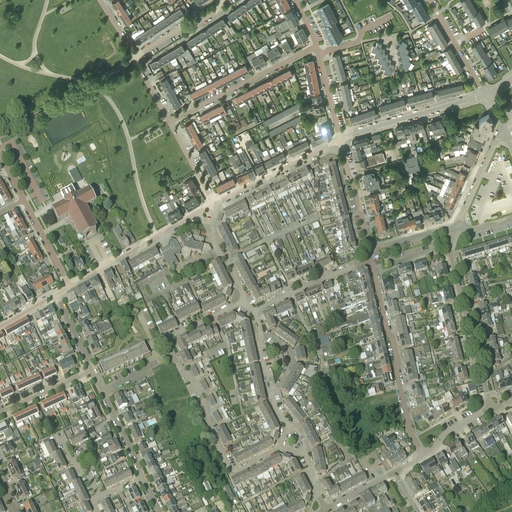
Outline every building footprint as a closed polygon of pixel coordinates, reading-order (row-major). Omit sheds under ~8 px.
[(116,9),(122,5),(118,0),(117,0),(112,3),(116,9)] [(417,3),(415,0),(411,0),(406,4),(409,9),(412,8),(412,7),(417,4),(417,3)] [(247,10),(252,6),(248,1),(243,4),(247,10)] [(419,1),(417,3),(417,4),(412,7),(412,8),(414,11),(423,6),(419,1)] [(466,11),(474,7),(471,1),(463,6),(466,11)] [(288,2),(280,7),(282,11),(290,6),(288,2)] [(328,3),(317,9),(320,15),(331,9),(328,3)] [(116,9),(119,14),(127,8),(124,4),(122,6),(122,5),(116,9)] [(175,11),(179,17),(184,14),(183,12),(187,10),(184,4),(180,7),(179,5),(174,8),(176,11),(175,11)] [(242,13),(247,10),(243,4),(238,8),(242,13)] [(425,11),(423,6),(414,11),(417,16),(425,11)] [(469,16),(477,12),(474,7),(466,11),(469,16)] [(122,19),(128,15),(128,14),(130,13),(127,8),(119,14),(122,19)] [(237,17),(242,13),(238,8),(233,11),(237,17)] [(277,18),(279,22),(295,14),(292,8),(283,13),(279,15),(280,16),(277,18)] [(334,15),(331,9),(320,15),(323,20),(334,15)] [(170,15),(174,20),(179,17),(175,11),(170,15)] [(232,20),(237,17),(233,11),(228,15),(232,20)] [(425,11),(417,16),(420,22),(428,16),(425,11)] [(474,21),(482,16),(479,11),(477,12),(469,16),(469,17),(471,16),(474,21)] [(278,32),(299,21),(295,14),(279,22),(277,23),(274,25),(278,32)] [(126,24),(132,20),(128,15),(122,19),(126,24)] [(165,18),(169,24),(174,20),(170,15),(165,18)] [(334,22),(337,21),(334,15),(323,20),(325,25),(326,25),(326,26),(334,22)] [(482,16),(474,21),(477,26),(485,22),(482,16)] [(160,21),(164,27),(169,24),(165,18),(160,21)] [(221,27),(227,24),(223,18),(218,21),(221,27)] [(510,29),(510,28),(505,21),(504,19),(499,22),(503,30),(509,27),(510,29)] [(155,25),(159,30),(164,27),(160,21),(155,25)] [(220,28),(221,27),(218,21),(213,25),(216,30),(218,33),(222,30),(220,28)] [(326,33),(337,27),(334,22),(326,26),(326,25),(325,25),(322,27),(326,33)] [(432,31),(438,28),(435,22),(429,26),(426,27),(429,32),(431,31),(432,31)] [(498,33),(503,30),(499,22),(494,25),(498,33)] [(150,28),(153,34),(159,30),(155,25),(150,28)] [(211,34),(216,30),(213,25),(207,28),(211,34)] [(493,36),(498,33),(494,25),(488,28),(493,36)] [(294,33),(296,37),(305,33),(302,28),(297,30),(296,28),(297,27),(290,31),(292,34),(294,33)] [(328,38),(340,32),(337,27),(326,33),(328,38)] [(150,28),(145,31),(148,37),(153,34),(150,28)] [(210,34),(211,34),(207,28),(202,31),(206,37),(208,39),(212,36),(210,34)] [(430,33),(433,38),(435,37),(441,33),(438,28),(432,31),(430,33)] [(140,35),(143,40),(148,37),(145,31),(143,29),(138,32),(140,34),(140,35)] [(201,41),(206,37),(202,31),(197,35),(201,41)] [(343,38),(340,32),(328,38),(331,44),(343,38)] [(133,35),(135,38),(134,38),(138,44),(143,40),(140,35),(139,35),(137,33),(133,35)] [(305,33),(296,37),(299,42),(297,43),(298,46),(304,43),(303,40),(307,38),(305,33)] [(438,42),(444,38),(441,33),(435,37),(438,42)] [(196,44),(201,41),(197,35),(192,38),(196,44)] [(191,47),(196,44),(192,38),(187,41),(191,47)] [(439,44),(441,48),(448,44),(444,38),(438,42),(433,45),(430,47),(431,49),(439,44)] [(278,43),(281,49),(284,47),(286,52),(292,50),(291,49),(287,41),(282,43),(281,42),(278,43)] [(395,47),(398,49),(401,51),(404,48),(406,50),(409,46),(403,42),(401,44),(398,42),(395,47)] [(474,52),(482,48),(479,42),(471,47),(474,52)] [(272,49),(276,58),(281,55),(278,50),(281,49),(278,43),(275,45),(276,46),(272,49)] [(371,51),(375,52),(379,53),(380,48),(381,44),(376,43),(375,47),(373,46),(371,51)] [(184,51),(185,50),(182,44),(177,48),(180,53),(184,51)] [(271,60),(276,58),(272,49),(269,50),(268,47),(265,48),(266,50),(263,51),(266,57),(269,55),(271,60)] [(447,56),(453,53),(450,47),(443,51),(447,56)] [(175,56),(180,53),(177,48),(171,51),(175,56)] [(384,50),(380,48),(379,53),(375,52),(374,56),(379,58),(382,58),(383,54),(384,50)] [(396,52),(400,55),(402,57),(404,53),(406,50),(404,48),(401,51),(398,49),(396,52)] [(486,52),(485,53),(482,48),(474,52),(477,57),(479,56),(487,52),(486,52)] [(185,50),(184,51),(189,59),(193,57),(188,49),(185,50)] [(169,60),(175,56),(171,51),(166,54),(169,60)] [(256,57),(261,65),(266,63),(263,58),(266,57),(263,51),(258,54),(259,55),(256,57)] [(482,61),(489,57),(487,52),(479,56),(482,61)] [(397,59),(401,61),(404,64),(407,60),(409,57),(404,53),(402,57),(400,55),(397,59)] [(450,62),(456,58),(453,53),(447,56),(450,62)] [(164,63),(169,60),(166,54),(161,57),(164,63)] [(341,60),(344,59),(344,56),(340,57),(339,54),(332,55),(334,62),(341,60)] [(387,55),(383,54),(382,58),(379,58),(377,62),(382,64),(384,64),(386,59),(387,55)] [(256,68),(261,65),(256,57),(252,59),(249,55),(246,56),(251,66),(252,66),(251,64),(253,63),(256,68)] [(159,66),(164,63),(161,57),(156,60),(159,66)] [(485,66),(492,62),(489,57),(482,61),(485,66)] [(453,67),(459,64),(456,58),(450,62),(453,67)] [(388,70),(389,65),(391,60),(386,59),(384,64),(382,64),(381,68),(384,69),(388,70)] [(154,69),(159,66),(156,60),(150,63),(154,69)] [(336,68),(343,66),(341,60),(334,62),(336,68)] [(401,61),(399,65),(405,70),(410,63),(407,60),(404,64),(401,61)] [(486,73),(494,68),(491,63),(493,62),(492,62),(485,66),(483,67),(486,73)] [(453,67),(456,73),(462,69),(459,64),(453,67)] [(240,68),(243,74),(248,71),(245,65),(240,68)] [(388,70),(384,69),(383,73),(391,75),(393,66),(389,65),(388,70)] [(337,74),(345,72),(343,66),(336,68),(337,74)] [(237,77),(243,74),(240,68),(234,70),(237,77)] [(494,68),(486,73),(489,78),(497,74),(494,68)] [(287,78),(293,75),(290,69),(284,72),(287,78)] [(226,82),(232,79),(229,73),(228,74),(226,70),(222,73),(223,76),(226,82)] [(232,79),(237,77),(234,70),(229,73),(232,79)] [(282,81),(287,78),(284,72),(279,75),(282,81)] [(339,80),(346,78),(345,72),(337,74),(339,80)] [(276,84),(282,81),(279,75),(273,78),(276,84)] [(162,85),(168,81),(165,76),(159,79),(160,81),(162,85)] [(221,85),(226,82),(223,76),(218,79),(221,85)] [(276,84),(273,78),(268,81),(271,87),(272,89),(277,87),(276,84)] [(216,88),(221,85),(218,79),(212,82),(216,88)] [(165,91),(171,87),(168,81),(162,85),(165,91)] [(265,90),(271,87),(268,81),(262,84),(265,90)] [(212,82),(207,84),(210,91),(216,88),(212,82)] [(205,93),(210,91),(207,84),(206,85),(202,87),(205,93)] [(260,93),(265,90),(262,84),(257,86),(260,93)] [(254,95),(260,93),(257,86),(251,89),(254,95)] [(169,96),(174,93),(171,87),(165,91),(169,96)] [(199,96),(205,93),(202,87),(196,90),(199,96)] [(249,98),(254,95),(251,89),(246,92),(249,98)] [(194,99),(199,96),(196,90),(191,93),(194,99)] [(425,92),(427,100),(433,98),(431,90),(425,92)] [(243,101),(249,98),(246,92),(240,95),(243,101)] [(421,101),(427,100),(425,92),(419,93),(421,101)] [(172,102),(178,99),(174,93),(169,96),(172,102)] [(308,97),(310,103),(322,100),(320,94),(308,97)] [(238,104),(243,101),(240,95),(235,98),(238,104)] [(413,95),(407,97),(409,105),(415,103),(413,95)] [(397,100),(400,108),(406,106),(403,98),(397,100)] [(178,99),(172,102),(175,108),(181,105),(178,99)] [(356,106),(357,106),(356,105),(357,105),(358,103),(361,102),(360,99),(356,100),(355,100),(351,101),(344,102),(345,109),(349,108),(349,110),(351,109),(354,108),(356,107),(356,106)] [(394,110),(400,108),(397,100),(391,102),(394,110)] [(317,113),(316,112),(325,109),(322,102),(313,106),(315,110),(311,112),(309,108),(306,109),(309,116),(317,113)] [(388,111),(394,110),(391,102),(385,104),(388,111)] [(220,113),(225,110),(222,104),(217,107),(220,113)] [(388,111),(385,104),(383,104),(379,105),(382,113),(388,111)] [(214,116),(220,113),(217,107),(211,110),(214,116)] [(368,111),(370,117),(376,115),(374,109),(368,111)] [(209,119),(214,116),(211,110),(206,113),(209,119)] [(364,119),(370,117),(368,111),(362,113),(364,119)] [(208,119),(209,119),(206,113),(200,116),(205,125),(210,122),(208,119)] [(358,122),(364,119),(362,113),(356,115),(358,122)] [(478,126),(490,131),(494,123),(488,114),(479,119),(480,121),(478,126)] [(322,132),(330,130),(328,122),(326,115),(317,117),(318,122),(320,130),(316,132),(311,133),(312,135),(317,134),(322,132)] [(352,124),(358,122),(356,115),(350,117),(352,124)] [(444,136),(447,135),(442,120),(440,120),(436,121),(439,133),(443,132),(444,136)] [(193,128),(197,126),(194,121),(185,126),(188,131),(193,128)] [(427,138),(427,136),(423,125),(422,121),(415,123),(418,131),(421,130),(423,135),(424,139),(427,138)] [(436,134),(439,133),(436,121),(432,122),(430,123),(432,130),(429,131),(430,134),(433,133),(435,139),(438,138),(437,136),(436,134)] [(238,127),(236,122),(230,125),(232,130),(238,127)] [(414,132),(418,131),(415,123),(409,125),(414,144),(418,143),(414,132)] [(471,132),(470,134),(485,140),(485,139),(487,140),(490,131),(478,126),(475,124),(471,132)] [(415,147),(414,144),(409,125),(402,127),(404,135),(408,134),(410,142),(411,142),(412,147),(415,147)] [(191,137),(196,133),(200,132),(197,127),(194,128),(193,128),(188,131),(191,137)] [(407,145),(404,135),(402,127),(395,129),(398,137),(399,141),(395,141),(396,148),(407,145)] [(315,140),(312,135),(307,136),(313,147),(332,137),(330,130),(322,132),(323,136),(315,140)] [(193,142),(199,139),(196,133),(191,137),(193,142)] [(285,148),(288,146),(288,145),(283,135),(281,136),(279,136),(285,148)] [(300,143),(303,148),(309,145),(307,140),(305,136),(299,140),(300,143)] [(467,144),(470,145),(474,147),(473,147),(474,145),(479,147),(480,145),(479,145),(481,141),(470,136),(467,144)] [(361,146),(370,143),(368,137),(359,139),(360,146),(361,146)] [(199,139),(193,142),(196,148),(202,144),(199,139)] [(352,148),(360,146),(359,139),(352,141),(351,144),(352,148)] [(292,143),(297,151),(303,148),(300,143),(299,140),(295,142),(294,142),(292,143)] [(292,143),(288,145),(288,146),(290,148),(288,149),(290,155),(297,151),(292,143)] [(255,166),(259,174),(266,170),(257,151),(254,145),(251,146),(246,148),(247,151),(252,148),(258,161),(257,161),(258,164),(255,166)] [(370,149),(353,153),(354,158),(363,155),(364,155),(364,153),(380,149),(379,146),(376,147),(370,149)] [(202,157),(208,154),(207,153),(210,152),(207,147),(199,152),(202,157)] [(268,154),(270,158),(273,163),(279,160),(275,152),(271,154),(268,148),(266,149),(268,154)] [(468,155),(474,158),(477,153),(467,148),(465,154),(468,155)] [(275,152),(279,160),(286,157),(283,151),(281,152),(280,149),(275,152)] [(357,168),(362,167),(377,163),(377,162),(385,160),(383,152),(355,159),(357,168)] [(202,157),(205,163),(213,158),(211,154),(208,155),(208,154),(202,157)] [(245,166),(243,163),(241,164),(236,154),(233,156),(238,167),(240,169),(245,166)] [(267,166),(273,163),(270,158),(268,154),(262,157),(264,161),(267,166)] [(460,155),(455,156),(445,159),(446,164),(454,162),(456,158),(461,157),(460,154),(460,155)] [(420,170),(417,155),(403,158),(407,173),(420,170)] [(468,155),(465,161),(472,164),(474,158),(468,155)] [(235,168),(238,167),(233,156),(229,157),(235,168)] [(208,168),(214,165),(211,160),(213,158),(205,163),(208,168)] [(249,162),(248,159),(243,162),(243,163),(245,166),(247,170),(251,178),(256,175),(252,167),(249,162)] [(214,165),(208,168),(211,174),(219,169),(217,165),(214,166),(214,165)] [(458,174),(457,176),(465,179),(467,174),(469,168),(464,166),(461,171),(460,170),(458,174)] [(314,179),(312,174),(310,171),(309,172),(308,169),(303,172),(308,182),(314,179)] [(245,181),(251,178),(247,170),(241,173),(245,181)] [(308,182),(303,172),(299,174),(304,183),(308,181),(308,182)] [(455,182),(462,185),(465,179),(457,176),(452,173),(449,172),(447,175),(451,176),(456,179),(455,182)] [(240,183),(245,181),(241,173),(236,175),(240,183)] [(375,178),(374,173),(364,175),(365,179),(363,180),(365,187),(366,186),(367,189),(385,184),(383,177),(375,178)] [(299,185),(304,183),(299,174),(295,176),(299,185)] [(182,179),(184,182),(187,188),(194,184),(190,176),(191,175),(182,179)] [(295,188),(299,185),(295,176),(290,178),(295,188)] [(227,181),(230,187),(236,184),(233,178),(227,181)] [(291,190),(295,188),(290,178),(286,180),(291,190)] [(452,187),(460,191),(462,185),(455,182),(450,179),(447,185),(452,187)] [(286,192),(291,190),(286,180),(282,183),(286,192)] [(219,192),(225,190),(222,183),(221,184),(219,181),(215,183),(219,192)] [(225,190),(230,187),(227,181),(222,183),(225,190)] [(282,194),(286,192),(282,183),(277,185),(282,194)] [(193,192),(194,195),(200,192),(198,189),(197,190),(194,184),(187,188),(189,191),(186,192),(187,195),(188,195),(193,192)] [(278,196),(282,194),(277,185),(273,187),(278,196)] [(447,185),(445,191),(457,196),(460,191),(452,187),(447,185)] [(273,198),(278,196),(273,187),(269,189),(273,198)] [(72,188),(61,194),(65,202),(64,202),(65,203),(51,210),(58,222),(65,219),(65,220),(67,223),(70,221),(79,237),(77,237),(77,238),(79,241),(79,242),(80,242),(83,240),(83,239),(84,238),(85,238),(87,237),(86,235),(92,232),(93,234),(96,232),(94,229),(97,227),(89,211),(92,209),(90,206),(97,202),(90,189),(88,190),(82,193),(77,196),(72,188)] [(269,201),(273,198),(269,189),(264,191),(269,201)] [(0,195),(2,199),(9,196),(6,190),(0,193),(0,195)] [(176,207),(173,202),(179,199),(176,194),(173,196),(174,197),(171,199),(166,190),(163,191),(169,201),(168,201),(178,218),(183,215),(178,206),(176,207)] [(264,203),(269,201),(264,191),(260,193),(264,203)] [(447,198),(447,199),(455,202),(457,196),(445,191),(442,196),(447,198)] [(370,202),(378,200),(383,198),(381,192),(369,196),(370,202)] [(190,199),(194,207),(200,203),(200,202),(204,200),(200,193),(194,197),(190,199)] [(260,205),(264,203),(260,193),(255,196),(260,205)] [(9,196),(2,199),(5,204),(11,201),(9,196)] [(256,207),(260,205),(255,196),(251,198),(256,207)] [(194,207),(190,199),(185,202),(182,198),(179,199),(179,200),(186,212),(186,211),(194,207)] [(251,209),(256,207),(251,198),(247,200),(251,209)] [(447,199),(445,204),(452,208),(455,202),(447,199)] [(164,209),(161,210),(164,216),(168,214),(172,221),(178,218),(168,201),(166,203),(168,207),(164,209)] [(243,214),(249,212),(244,201),(238,204),(242,212),(243,214)] [(414,217),(416,225),(422,223),(421,222),(425,221),(423,214),(422,209),(418,210),(415,211),(412,201),(410,202),(414,217)] [(429,221),(435,219),(434,215),(432,210),(432,208),(431,208),(429,202),(427,202),(430,212),(423,214),(425,221),(429,220),(429,221)] [(237,215),(242,212),(238,204),(233,207),(237,215)] [(373,214),(381,212),(380,206),(372,208),(373,214)] [(434,215),(435,219),(440,217),(440,216),(444,215),(442,209),(439,206),(432,208),(432,210),(434,215)] [(232,217),(237,215),(233,207),(228,209),(232,217)] [(227,220),(232,217),(228,209),(223,212),(220,220),(229,223),(229,221),(227,220)] [(10,220),(19,215),(16,210),(7,215),(10,220)] [(402,217),(405,228),(411,226),(408,216),(406,211),(401,213),(402,217)] [(13,225),(22,220),(19,215),(10,220),(6,222),(9,227),(13,225)] [(408,216),(411,226),(416,225),(414,217),(412,218),(411,215),(408,216)] [(400,230),(405,228),(402,217),(397,219),(400,230)] [(377,228),(384,226),(382,219),(377,220),(377,219),(375,219),(375,221),(377,228)] [(15,230),(24,225),(22,220),(13,225),(15,230)] [(219,234),(228,230),(225,225),(228,225),(229,223),(220,220),(217,229),(219,234)] [(20,240),(27,236),(25,232),(27,230),(24,225),(15,230),(18,236),(20,240)] [(124,249),(129,246),(125,238),(123,240),(120,235),(119,235),(117,232),(121,230),(119,226),(113,229),(124,249)] [(384,226),(377,228),(378,235),(379,235),(379,236),(381,235),(381,234),(385,233),(384,226)] [(201,253),(202,251),(203,246),(202,246),(204,239),(199,237),(200,232),(194,230),(192,231),(191,230),(188,231),(189,233),(185,235),(186,237),(183,238),(177,237),(176,241),(170,240),(168,247),(160,251),(163,257),(170,269),(178,264),(173,255),(179,257),(181,250),(184,249),(201,253)] [(219,234),(222,239),(230,235),(228,230),(219,234)] [(54,234),(60,245),(64,243),(58,232),(54,234)] [(225,245),(233,241),(230,235),(222,239),(225,245)] [(28,249),(35,245),(32,240),(26,243),(24,239),(14,245),(15,248),(21,245),(21,246),(22,245),(25,250),(28,248),(28,249)] [(508,247),(511,247),(509,239),(496,243),(499,252),(509,249),(508,247)] [(227,250),(236,246),(236,245),(233,241),(225,245),(227,250)] [(490,255),(499,252),(496,243),(484,247),(486,254),(489,253),(490,255)] [(344,246),(345,252),(353,250),(353,249),(356,248),(354,244),(344,246)] [(27,255),(38,250),(35,245),(28,249),(29,251),(28,252),(29,254),(27,255)] [(230,255),(238,251),(236,246),(227,250),(230,255)] [(484,255),(486,254),(484,247),(472,250),(475,259),(485,256),(484,255)] [(78,270),(83,267),(77,255),(75,256),(72,252),(73,251),(72,248),(67,251),(78,270)] [(160,251),(157,253),(155,248),(149,251),(154,259),(159,256),(161,258),(163,257),(160,251)] [(324,268),(329,266),(325,256),(322,249),(317,251),(320,258),(324,268)] [(31,260),(40,255),(38,250),(27,255),(30,260),(31,260)] [(470,260),(475,259),(472,250),(460,254),(462,261),(465,260),(465,262),(470,260)] [(155,261),(154,259),(149,251),(144,254),(150,264),(155,261)] [(325,256),(329,266),(333,264),(332,262),(333,261),(330,253),(328,254),(325,256)] [(145,267),(150,264),(144,254),(139,257),(143,265),(145,267)] [(31,260),(33,265),(43,260),(40,255),(31,260)] [(235,266),(244,261),(241,256),(232,260),(235,266)] [(138,268),(143,265),(139,257),(134,260),(138,268)] [(320,270),(324,268),(320,258),(316,260),(320,270)] [(307,264),(311,273),(315,271),(311,262),(310,259),(306,260),(307,263),(307,264)] [(133,271),(138,268),(134,260),(128,263),(133,271)] [(213,269),(221,265),(219,260),(214,262),(211,264),(213,269)] [(315,271),(320,270),(316,260),(311,262),(315,271)] [(238,271),(246,266),(244,261),(235,266),(238,271)] [(421,271),(427,269),(425,261),(419,262),(421,271)] [(133,278),(127,267),(125,262),(120,265),(122,270),(127,281),(133,278)] [(416,273),(421,271),(419,262),(413,264),(416,273)] [(292,281),(297,279),(293,269),(292,265),(289,266),(288,263),(286,263),(287,267),(289,271),(288,271),(292,281)] [(306,275),(311,273),(307,264),(302,265),(306,275)] [(216,275),(224,270),(221,265),(213,269),(214,269),(216,275)] [(301,277),(306,275),(302,265),(298,267),(301,277)] [(406,276),(412,274),(409,265),(404,267),(406,276)] [(438,274),(446,271),(445,265),(434,268),(434,271),(431,272),(432,275),(435,274),(438,273),(438,274)] [(241,276),(249,272),(246,266),(238,271),(241,276)] [(297,279),(301,277),(298,267),(293,269),(297,279)] [(408,281),(407,278),(406,276),(404,267),(398,269),(400,277),(398,278),(399,279),(400,282),(401,285),(402,287),(402,291),(403,290),(402,287),(405,286),(405,287),(409,285),(408,281)] [(104,274),(106,279),(113,293),(116,291),(114,286),(121,282),(114,268),(104,274)] [(219,280),(227,276),(224,270),(216,275),(219,280)] [(341,278),(344,286),(348,285),(368,276),(367,272),(363,270),(341,278)] [(288,283),(292,281),(288,271),(284,273),(288,283)] [(244,282),(252,277),(249,272),(241,276),(244,282)] [(469,283),(477,281),(476,278),(480,277),(479,274),(475,275),(467,277),(469,283)] [(39,282),(42,289),(48,286),(44,279),(42,276),(37,279),(39,282)] [(44,279),(48,286),(53,283),(49,276),(44,279)] [(221,285),(229,281),(227,276),(219,280),(221,285)] [(356,288),(357,288),(370,284),(368,276),(348,285),(348,287),(355,285),(355,286),(352,287),(353,289),(356,288)] [(246,287),(255,283),(252,277),(244,282),(246,287)] [(107,298),(98,283),(96,278),(89,282),(93,290),(97,288),(103,300),(107,298)] [(393,286),(398,285),(397,283),(400,282),(399,279),(389,281),(386,282),(382,283),(384,288),(393,286)] [(284,287),(282,282),(281,280),(277,281),(272,284),(276,293),(281,290),(281,288),(284,287)] [(340,290),(339,288),(337,283),(336,280),(330,283),(334,292),(340,290)] [(220,292),(229,295),(232,286),(229,281),(221,285),(224,290),(221,289),(220,292)] [(471,290),(487,286),(486,283),(478,285),(477,281),(469,283),(471,290)] [(31,290),(35,288),(37,292),(42,289),(39,282),(34,285),(29,288),(31,290)] [(87,293),(90,300),(95,298),(97,297),(93,290),(89,282),(83,286),(87,293)] [(250,292),(258,288),(255,283),(246,287),(249,292),(250,292)] [(330,294),(334,292),(330,283),(326,285),(330,294)] [(270,295),(276,293),(272,284),(266,287),(267,288),(270,295)] [(363,294),(372,291),(370,284),(357,288),(356,288),(353,289),(349,290),(350,293),(353,292),(354,297),(357,296),(363,294)] [(325,296),(330,294),(326,285),(321,286),(325,296)] [(87,303),(91,301),(90,300),(87,293),(83,286),(77,289),(81,297),(84,295),(84,296),(87,303)] [(321,298),(325,296),(321,286),(317,288),(321,298)] [(472,296),(482,293),(482,290),(483,289),(484,292),(487,291),(486,288),(487,288),(487,286),(471,290),(472,296)] [(16,310),(21,307),(18,301),(16,299),(15,297),(12,291),(9,287),(7,288),(5,289),(8,294),(7,294),(16,310)] [(258,288),(250,292),(256,303),(262,299),(263,300),(265,299),(265,298),(270,295),(267,288),(260,292),(258,288)] [(316,299),(321,298),(317,288),(312,290),(316,299)] [(79,298),(81,297),(77,289),(72,292),(79,305),(80,304),(82,303),(79,298)] [(311,301),(316,299),(312,290),(308,292),(311,301)] [(364,303),(366,302),(374,300),(372,291),(363,294),(365,300),(364,300),(363,299),(357,301),(358,305),(364,303)] [(34,300),(29,292),(21,296),(26,304),(34,300)] [(82,307),(80,304),(79,305),(72,292),(67,295),(66,298),(72,311),(79,308),(81,312),(82,311),(84,316),(89,314),(86,306),(82,308),(82,307)] [(217,298),(221,306),(226,303),(229,295),(220,292),(219,294),(222,295),(217,298)] [(307,303),(311,301),(308,292),(303,294),(307,303)] [(474,302),(485,299),(485,296),(483,297),(482,293),(472,296),(474,302)] [(1,294),(0,295),(0,304),(2,307),(6,315),(12,312),(7,304),(5,305),(2,300),(4,299),(1,294)] [(12,312),(16,310),(7,294),(6,295),(6,294),(5,295),(3,296),(7,304),(12,312)] [(18,301),(21,307),(26,304),(21,296),(20,294),(15,297),(16,299),(18,301)] [(302,305),(307,303),(303,294),(299,296),(302,305)] [(444,298),(445,303),(454,301),(452,295),(444,298)] [(298,307),(302,305),(299,296),(294,297),(298,307)] [(216,309),(221,306),(217,298),(212,300),(212,301),(216,309)] [(189,302),(195,314),(200,311),(195,299),(189,302)] [(340,310),(346,309),(343,300),(337,302),(340,310)] [(351,310),(352,313),(363,310),(375,306),(374,300),(366,302),(364,303),(364,306),(362,306),(351,310)] [(210,311),(216,309),(212,301),(206,303),(210,311)] [(189,316),(195,314),(189,302),(184,305),(189,316)] [(287,312),(293,310),(289,302),(284,304),(287,312)] [(205,314),(210,311),(206,303),(201,306),(205,314)] [(414,305),(414,308),(415,311),(415,312),(423,311),(422,306),(422,303),(414,305)] [(282,315),(287,312),(284,304),(278,307),(282,315)] [(178,308),(180,311),(184,319),(189,316),(184,305),(178,308)] [(364,313),(346,318),(347,322),(377,312),(375,306),(363,310),(364,313)] [(389,311),(390,316),(402,314),(401,311),(404,310),(410,309),(410,306),(407,307),(407,306),(400,308),(398,308),(389,311)] [(47,310),(51,317),(55,314),(51,307),(47,310)] [(276,317),(282,315),(278,307),(272,309),(273,310),(276,317)] [(481,318),(489,316),(489,314),(494,313),(493,308),(487,310),(480,312),(481,318)] [(443,317),(451,315),(449,309),(441,311),(443,317)] [(47,319),(51,317),(47,310),(42,312),(47,319)] [(272,319),(276,317),(273,310),(262,315),(265,322),(266,325),(266,324),(269,330),(270,329),(275,333),(278,329),(276,327),(272,319)] [(178,322),(184,319),(180,311),(174,314),(178,322)] [(42,322),(47,319),(42,312),(38,315),(42,322)] [(348,327),(369,320),(378,317),(377,312),(347,322),(337,325),(338,328),(347,325),(348,327)] [(237,326),(241,317),(233,313),(227,316),(231,324),(236,322),(235,325),(237,326)] [(43,323),(42,322),(38,315),(33,318),(37,325),(39,327),(43,325),(42,323),(43,323)] [(444,323),(452,321),(451,315),(443,317),(444,323)] [(79,326),(84,324),(92,319),(90,316),(82,320),(77,322),(79,326)] [(226,327),(231,324),(227,316),(222,319),(226,327)] [(241,329),(250,327),(249,321),(241,317),(237,326),(239,327),(240,325),(241,329)] [(371,329),(380,326),(378,317),(369,320),(370,326),(362,328),(363,332),(371,329)] [(24,327),(30,324),(26,318),(21,321),(24,327)] [(168,322),(172,330),(178,327),(174,319),(168,322)] [(221,329),(226,327),(222,319),(217,321),(221,329)] [(82,332),(87,341),(95,337),(96,337),(112,329),(108,320),(100,324),(82,332)] [(19,331),(24,327),(21,321),(15,324),(19,331)] [(82,332),(100,324),(99,321),(89,326),(88,323),(80,327),(82,332)] [(444,323),(441,323),(443,329),(446,328),(446,329),(454,327),(452,321),(444,323)] [(167,332),(172,330),(168,322),(163,324),(167,332)] [(13,334),(19,331),(15,324),(10,328),(13,334)] [(161,335),(167,332),(163,324),(157,327),(161,335)] [(210,329),(214,337),(219,334),(215,326),(210,329)] [(274,334),(279,337),(285,330),(280,326),(278,329),(275,333),(274,334)] [(362,341),(382,334),(380,326),(371,329),(372,334),(353,340),(354,343),(362,341)] [(56,335),(64,332),(61,327),(43,335),(45,338),(49,336),(49,337),(55,334),(56,335)] [(214,338),(214,337),(210,329),(206,331),(205,327),(201,329),(201,328),(199,330),(196,331),(197,333),(192,335),(196,344),(202,341),(202,340),(207,338),(208,341),(214,338)] [(447,332),(448,337),(455,336),(454,333),(455,333),(454,327),(446,329),(447,332)] [(8,337),(13,334),(10,328),(4,331),(8,337)] [(279,337),(284,341),(290,333),(285,330),(279,337)] [(52,343),(66,336),(64,332),(56,335),(57,337),(51,340),(49,341),(50,344),(52,343)] [(284,341),(289,344),(295,337),(290,333),(284,341)] [(374,342),(383,339),(382,334),(362,341),(364,345),(374,342)] [(186,348),(196,344),(192,335),(187,338),(186,336),(184,337),(181,338),(181,339),(178,340),(180,344),(177,345),(181,353),(187,351),(186,348)] [(330,344),(329,339),(327,335),(325,336),(322,337),(318,338),(317,339),(319,343),(320,347),(330,344)] [(61,345),(68,341),(66,336),(52,343),(54,348),(60,345),(61,345)] [(295,337),(289,344),(294,348),(300,340),(295,337)] [(488,345),(495,344),(495,340),(497,339),(497,337),(487,339),(488,345)] [(90,347),(97,344),(104,341),(102,338),(97,341),(95,338),(87,342),(90,347)] [(57,353),(71,346),(68,341),(61,345),(61,346),(55,349),(53,350),(54,352),(55,353),(55,354),(57,353)] [(401,349),(410,347),(409,341),(400,343),(401,349)] [(145,342),(98,364),(103,376),(126,366),(126,365),(128,364),(128,365),(151,354),(150,354),(149,354),(147,349),(148,349),(145,342)] [(328,353),(334,351),(332,343),(330,344),(320,347),(323,354),(328,353)] [(373,353),(376,352),(385,350),(384,343),(375,344),(375,345),(371,345),(373,353)] [(490,351),(498,349),(501,349),(499,343),(495,344),(488,345),(490,351)] [(92,353),(100,350),(97,344),(90,347),(92,353)] [(444,354),(460,350),(458,345),(452,346),(452,349),(441,352),(442,355),(444,354)] [(64,355),(73,351),(71,346),(57,353),(58,356),(63,354),(64,355)] [(296,356),(305,354),(304,348),(294,350),(296,356)] [(372,357),(372,358),(386,355),(385,350),(376,352),(373,353),(370,353),(370,352),(365,353),(367,358),(372,357)] [(453,359),(461,357),(460,350),(444,354),(445,357),(448,356),(448,357),(449,356),(450,359),(451,358),(451,359),(453,359)] [(181,360),(189,356),(187,351),(181,353),(179,354),(181,360)] [(404,360),(413,357),(411,351),(402,353),(404,360)] [(297,362),(306,360),(305,354),(296,356),(297,362)] [(494,366),(500,365),(499,362),(501,361),(500,359),(499,359),(499,355),(491,357),(493,363),(494,363),(494,366)] [(189,356),(181,360),(184,366),(192,362),(189,356)] [(451,359),(454,368),(462,366),(461,363),(463,362),(461,357),(453,359),(451,359)] [(65,361),(69,369),(74,366),(71,359),(65,361)] [(192,373),(201,369),(198,363),(201,362),(200,360),(190,365),(191,368),(191,370),(192,373)] [(63,371),(69,369),(65,361),(59,364),(63,371)] [(381,363),(373,364),(374,370),(382,368),(382,369),(389,368),(388,361),(381,363)] [(301,374),(304,369),(296,364),(293,369),(301,374)] [(382,377),(391,375),(389,368),(382,369),(374,371),(374,370),(373,364),(372,365),(368,365),(367,366),(370,380),(376,378),(382,377)] [(45,380),(51,377),(46,367),(40,370),(45,380)] [(46,367),(51,377),(57,374),(54,368),(48,370),(47,367),(46,367)] [(330,376),(333,375),(342,373),(341,369),(336,370),(335,367),(328,368),(330,376)] [(459,376),(466,374),(464,368),(461,369),(460,369),(459,369),(459,370),(459,368),(454,369),(456,376),(459,376)] [(208,375),(207,373),(203,375),(201,369),(192,373),(194,377),(194,376),(195,378),(196,377),(197,380),(200,379),(208,375)] [(298,379),(301,374),(293,369),(290,374),(298,379)] [(500,390),(506,388),(504,381),(501,369),(495,373),(496,376),(499,376),(500,382),(498,383),(499,385),(498,385),(499,386),(500,390)] [(33,377),(36,384),(41,381),(37,371),(31,374),(33,377)] [(202,387),(210,383),(207,377),(211,376),(210,374),(208,375),(200,379),(201,382),(200,382),(201,384),(200,384),(202,387)] [(295,384),(298,379),(290,374),(287,380),(295,384)] [(383,387),(386,386),(388,386),(393,384),(391,375),(382,377),(383,380),(381,380),(381,383),(372,385),(372,387),(373,389),(383,387)] [(409,383),(418,381),(417,375),(408,377),(409,383)] [(36,384),(33,377),(27,380),(30,387),(36,384)] [(24,389),(30,387),(27,380),(21,382),(24,389)] [(292,390),(295,384),(287,380),(284,385),(292,390)] [(19,392),(24,389),(21,382),(16,385),(15,385),(19,392)] [(420,391),(423,391),(421,382),(415,383),(415,386),(411,387),(413,393),(420,391)] [(207,394),(218,389),(217,387),(213,389),(210,383),(202,387),(204,391),(204,390),(205,392),(206,392),(207,394)] [(289,395),(292,390),(284,385),(281,390),(289,395)] [(76,403),(80,401),(84,399),(80,390),(81,390),(80,386),(73,389),(74,391),(73,391),(76,397),(74,399),(76,403)] [(5,390),(8,397),(14,394),(10,387),(5,390)] [(375,395),(378,395),(383,394),(382,388),(383,388),(383,387),(373,389),(375,395)] [(209,403),(218,398),(215,393),(219,391),(218,389),(207,394),(208,397),(209,399),(208,399),(209,403)] [(418,398),(425,396),(424,390),(423,391),(420,391),(413,393),(414,399),(418,398)] [(129,398),(128,398),(126,392),(113,397),(117,404),(129,398)] [(453,407),(454,409),(462,404),(458,397),(453,400),(452,398),(452,397),(449,392),(446,394),(447,396),(453,407)] [(458,397),(462,404),(467,401),(465,397),(466,397),(465,396),(462,392),(457,394),(458,397)] [(61,404),(67,401),(63,394),(58,396),(61,404)] [(56,406),(61,404),(58,396),(52,399),(56,406)] [(119,409),(127,405),(126,403),(127,403),(126,403),(134,399),(133,396),(128,398),(129,398),(117,404),(119,409)] [(445,402),(438,406),(444,415),(449,412),(447,408),(448,408),(448,409),(452,407),(453,407),(447,396),(443,398),(445,401),(445,402)] [(215,409),(223,405),(225,404),(224,402),(221,404),(218,398),(209,403),(211,406),(212,405),(213,407),(215,409)] [(50,409),(56,406),(52,399),(47,401),(50,409)] [(284,405),(288,410),(295,404),(291,399),(284,405)] [(44,411),(50,409),(47,401),(41,404),(44,411)] [(91,411),(96,408),(93,402),(86,406),(85,405),(82,406),(84,410),(87,409),(88,412),(91,411)] [(261,412),(269,408),(266,403),(258,407),(261,412)] [(288,410),(291,414),(299,409),(295,404),(288,410)] [(215,419),(223,415),(220,409),(224,407),(223,405),(215,409),(212,410),(214,413),(213,414),(214,415),(213,416),(215,419)] [(429,423),(434,420),(429,412),(425,405),(418,409),(422,415),(423,414),(426,419),(426,420),(427,420),(429,423)] [(33,416),(39,414),(36,406),(30,409),(33,416)] [(439,417),(444,415),(438,406),(434,408),(434,409),(439,417)] [(92,422),(92,421),(100,418),(96,408),(91,411),(94,417),(90,419),(92,422)] [(124,419),(133,415),(135,414),(140,412),(139,410),(134,412),(132,408),(121,414),(124,419)] [(263,417),(271,413),(269,408),(261,412),(263,417)] [(28,419),(33,416),(30,409),(24,412),(28,419)] [(291,414),(295,419),(302,413),(299,409),(291,414)] [(429,412),(434,420),(439,417),(434,409),(429,412)] [(19,414),(22,421),(25,420),(28,419),(24,412),(19,414)] [(266,422),(274,418),(271,413),(263,417),(266,422)] [(302,413),(295,419),(299,424),(306,418),(302,413)] [(16,424),(20,423),(22,421),(19,414),(13,417),(16,424)] [(127,425),(135,421),(133,415),(124,419),(127,425)] [(220,426),(231,421),(230,419),(226,420),(223,415),(215,419),(216,422),(217,422),(218,423),(219,423),(220,426)] [(495,420),(501,431),(506,428),(500,417),(495,420)] [(268,427),(276,423),(274,418),(266,422),(268,427)] [(496,436),(502,433),(501,431),(495,420),(489,423),(498,438),(496,436)] [(106,421),(93,426),(95,432),(98,431),(97,430),(101,429),(101,428),(108,425),(106,421)] [(303,431),(311,427),(309,422),(300,426),(303,431)] [(0,433),(0,434),(4,432),(7,439),(12,437),(13,440),(17,438),(15,434),(12,435),(7,423),(5,424),(0,426),(0,433)] [(267,435),(277,438),(279,429),(276,423),(268,427),(271,433),(268,432),(267,435)] [(495,440),(498,438),(489,423),(484,426),(491,437),(493,436),(495,440)] [(132,435),(141,431),(138,425),(129,430),(132,435)] [(218,436),(226,431),(224,426),(216,430),(218,436)] [(303,431),(306,437),(316,432),(313,426),(311,427),(303,431)] [(490,437),(491,437),(484,426),(477,431),(488,448),(489,447),(495,456),(497,459),(502,456),(500,453),(495,444),(490,437)] [(95,433),(93,427),(87,430),(89,435),(95,433)] [(80,435),(83,442),(88,440),(84,431),(81,432),(80,430),(78,431),(80,435)] [(135,442),(144,437),(141,431),(132,435),(135,442)] [(221,441),(229,437),(226,431),(218,436),(221,441)] [(491,459),(495,456),(489,447),(488,448),(477,431),(472,433),(477,441),(478,440),(484,449),(485,450),(491,459)] [(309,442),(317,438),(319,437),(316,432),(306,437),(309,442)] [(386,438),(387,440),(389,442),(390,444),(393,443),(396,441),(393,434),(386,438)] [(78,445),(83,442),(80,435),(74,437),(78,445)] [(100,439),(101,441),(93,445),(95,450),(99,448),(98,446),(111,440),(109,435),(100,439)] [(265,441),(269,449),(274,446),(277,438),(267,435),(267,437),(270,438),(265,441)] [(475,441),(474,441),(470,435),(465,438),(467,442),(465,443),(471,451),(472,452),(476,450),(480,453),(482,451),(479,446),(475,441)] [(73,447),(78,445),(74,437),(69,440),(73,447)] [(229,437),(221,441),(224,446),(232,442),(229,437)] [(44,453),(54,448),(52,443),(51,443),(49,438),(42,441),(44,444),(40,446),(44,453)] [(311,448),(320,444),(317,438),(309,442),(311,448)] [(390,455),(389,456),(395,467),(401,463),(390,445),(390,444),(389,442),(387,440),(386,441),(383,442),(388,450),(389,449),(391,453),(389,454),(390,455)] [(108,447),(101,451),(102,453),(103,453),(118,446),(116,441),(107,445),(108,447)] [(263,452),(269,449),(265,441),(259,443),(263,452)] [(140,453),(146,451),(150,449),(148,445),(147,442),(141,445),(141,446),(138,448),(140,453)] [(463,448),(461,449),(457,442),(453,445),(457,453),(460,459),(467,455),(463,448)] [(7,454),(14,451),(13,447),(14,446),(13,443),(4,448),(7,454)] [(258,454),(263,452),(259,443),(254,446),(258,454)] [(394,445),(393,443),(390,445),(401,463),(406,459),(402,452),(401,453),(399,449),(397,450),(394,445)] [(457,461),(460,459),(457,453),(453,445),(447,448),(451,456),(453,455),(457,461)] [(118,446),(103,453),(104,455),(111,452),(112,454),(121,450),(118,446)] [(253,457),(258,454),(254,446),(249,449),(253,457)] [(52,455),(57,453),(54,448),(44,453),(46,458),(50,456),(52,455)] [(248,460),(253,457),(249,449),(243,452),(248,460)] [(159,451),(149,456),(143,459),(146,465),(156,460),(155,460),(160,458),(159,455),(161,454),(159,451)] [(54,460),(62,457),(59,452),(57,453),(52,455),(54,460)] [(242,462),(248,460),(243,452),(238,454),(242,462)] [(392,469),(395,467),(389,456),(387,453),(384,455),(389,465),(392,469)] [(125,459),(123,456),(122,454),(114,458),(117,463),(125,459)] [(237,465),(242,462),(238,454),(233,457),(237,465)] [(315,462),(324,460),(326,459),(325,454),(322,454),(313,456),(315,462)] [(444,466),(447,464),(441,454),(436,457),(441,466),(443,464),(444,466)] [(284,467),(287,458),(278,455),(273,458),(277,466),(282,463),(283,463),(282,466),(284,467)] [(57,466),(64,462),(62,457),(54,460),(57,466)] [(272,469),(277,466),(273,458),(268,461),(272,469)] [(290,470),(298,466),(295,461),(287,458),(284,467),(286,467),(287,465),(288,465),(290,470)] [(456,472),(460,469),(454,459),(450,461),(452,465),(456,472)] [(146,465),(149,471),(164,464),(163,461),(157,464),(156,460),(146,465)] [(443,471),(440,466),(436,468),(432,460),(426,463),(432,473),(437,470),(439,473),(443,471)] [(267,471),(272,469),(268,461),(263,463),(263,464),(267,472),(268,472),(267,471)] [(8,468),(10,473),(20,468),(18,464),(16,465),(15,462),(9,464),(10,467),(8,468)] [(57,466),(59,471),(67,467),(64,462),(57,466)] [(426,477),(432,473),(426,463),(420,466),(424,474),(422,475),(423,478),(426,482),(426,483),(429,481),(426,477)] [(164,464),(149,471),(152,478),(161,474),(158,469),(160,469),(160,470),(167,467),(165,464),(164,464)] [(262,475),(267,472),(263,464),(258,467),(262,475)] [(298,466),(290,470),(293,475),(301,471),(298,466)] [(257,478),(262,475),(258,467),(252,470),(257,478)] [(18,481),(25,478),(24,475),(22,476),(20,473),(23,471),(21,468),(20,468),(10,473),(13,477),(15,476),(16,479),(16,478),(18,481)] [(335,473),(337,476),(337,477),(343,474),(340,469),(335,472),(335,473)] [(124,472),(127,480),(132,477),(129,470),(124,472)] [(251,481),(257,478),(252,470),(248,472),(247,471),(251,480),(251,481)] [(357,475),(362,483),(367,480),(362,470),(357,473),(358,475),(357,475)] [(67,480),(74,476),(72,471),(65,475),(67,480)] [(152,478),(155,484),(164,480),(162,478),(170,474),(168,471),(161,474),(152,478)] [(245,482),(251,480),(247,471),(241,474),(245,482)] [(122,482),(127,480),(124,472),(118,475),(122,482)] [(240,485),(245,482),(241,474),(236,477),(240,485)] [(117,485),(122,482),(118,475),(113,477),(117,485)] [(356,486),(362,483),(357,475),(352,478),(356,486)] [(69,485),(77,481),(74,476),(67,480),(69,485)] [(298,485),(306,481),(303,476),(295,480),(298,485)] [(111,487),(117,485),(113,477),(108,480),(111,487)] [(235,488),(240,485),(236,477),(231,480),(235,488)] [(340,494),(336,487),(332,489),(327,478),(320,482),(322,485),(321,485),(324,491),(325,493),(326,493),(329,500),(340,494)] [(351,489),(356,486),(352,478),(347,481),(351,489)] [(164,480),(155,484),(158,490),(174,482),(172,479),(166,482),(166,483),(165,483),(164,480)] [(74,489),(81,485),(79,480),(77,481),(69,485),(70,485),(72,484),(74,489)] [(106,490),(111,487),(108,480),(103,482),(106,490)] [(300,490),(308,486),(306,481),(298,485),(300,490)] [(346,492),(351,489),(347,481),(341,484),(346,492)] [(15,489),(18,493),(28,488),(26,484),(24,486),(22,482),(16,485),(17,488),(15,489)] [(160,495),(168,491),(167,488),(172,486),(171,483),(174,482),(158,490),(160,495)] [(411,491),(417,487),(414,482),(408,486),(411,491)] [(340,495),(346,492),(341,484),(336,487),(340,494),(340,495)] [(77,494),(84,491),(81,485),(74,489),(77,494)] [(228,485),(220,488),(225,500),(233,496),(228,485)] [(376,488),(388,509),(395,506),(392,501),(390,503),(388,502),(384,494),(387,493),(383,485),(376,488)] [(299,497),(308,500),(311,491),(308,486),(300,490),(303,495),(303,496),(300,495),(299,497)] [(419,486),(417,487),(411,491),(414,496),(422,491),(419,486)] [(23,500),(29,497),(27,494),(30,492),(28,488),(18,493),(20,498),(22,497),(23,500)] [(130,497),(138,493),(135,488),(128,492),(130,497)] [(389,511),(388,509),(376,488),(368,493),(378,511),(389,511)] [(419,504),(422,510),(431,504),(443,497),(441,495),(438,489),(437,488),(432,491),(435,497),(428,501),(427,500),(419,504)] [(160,495),(163,500),(171,496),(177,494),(174,489),(173,489),(168,491),(160,495)] [(79,499),(86,496),(84,491),(77,494),(79,499)] [(130,506),(136,503),(135,501),(140,498),(138,493),(130,497),(133,502),(129,504),(130,506)] [(368,511),(378,511),(368,493),(360,497),(362,502),(364,506),(367,510),(368,511)] [(166,506),(174,502),(174,501),(183,497),(182,494),(172,499),(171,496),(163,500),(166,506)] [(80,506),(87,502),(89,501),(86,496),(79,499),(82,504),(79,505),(80,506)] [(296,503),(300,511),(306,508),(308,500),(299,497),(299,499),(301,500),(296,503)] [(166,506),(168,511),(186,502),(184,499),(175,504),(174,502),(166,506)] [(104,509),(111,506),(108,501),(101,504),(104,509)] [(27,507),(25,508),(26,511),(29,511),(37,508),(35,505),(34,505),(32,502),(26,505),(27,507)] [(82,511),(89,507),(87,502),(80,506),(82,511)] [(187,505),(186,502),(168,511),(181,511),(182,511),(181,508),(187,505)] [(361,511),(367,510),(364,506),(362,502),(357,504),(356,504),(354,505),(354,504),(351,505),(348,507),(350,511),(347,511),(361,511)] [(138,511),(145,509),(143,503),(137,506),(136,503),(130,506),(131,509),(135,507),(137,511),(138,511)] [(294,511),(298,511),(300,511),(296,503),(291,506),(294,511)]
